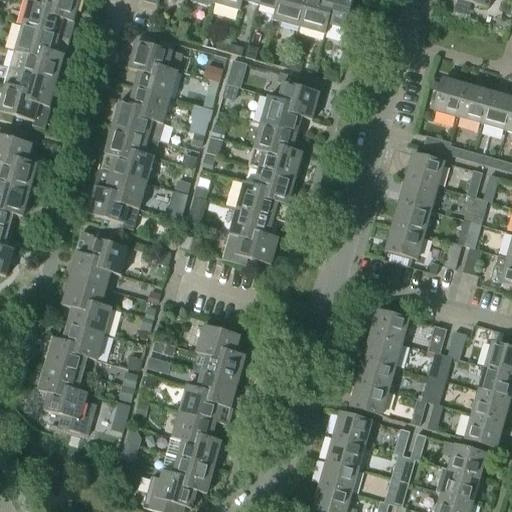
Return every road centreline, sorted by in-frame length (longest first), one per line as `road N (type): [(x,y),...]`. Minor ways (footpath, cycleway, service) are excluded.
road 1 (residential): [(26,351),(58,228),(50,209),(66,150),(85,138),(126,0)]
road 2 (residential): [(254,511),(285,448),(335,278)]
road 3 (residential): [(335,278),(401,44)]
road 4 (residential): [(511,328),(335,278)]
